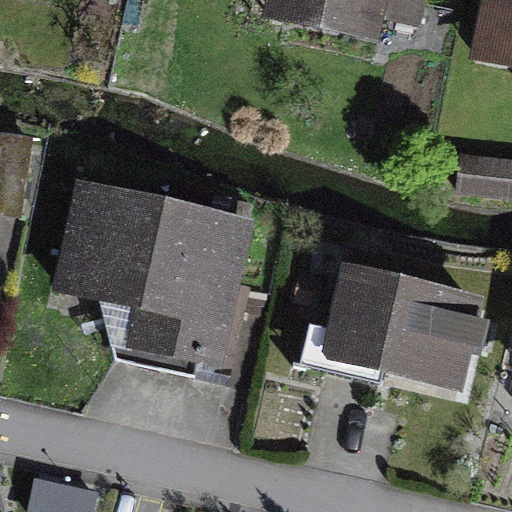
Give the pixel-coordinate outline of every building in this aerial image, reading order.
[(267,0),(264,21),(380,45),(385,22),(422,30),(428,0),(267,0)] [(511,71),(511,0),(483,0),(470,64),(511,71)] [(0,134),(0,217),(23,221),(36,141),(0,134)] [(511,201),(511,163),(461,159),(460,198),(511,201)] [(242,287),(257,222),(78,182),(55,295),(101,306),(117,365),(228,387),(250,289),(242,287)] [(362,372),(467,391),(485,299),(343,268),(331,326),(303,320),(291,371),(359,385),(362,372)]
